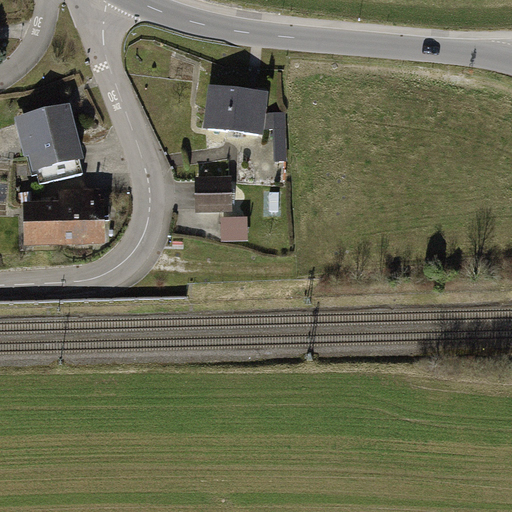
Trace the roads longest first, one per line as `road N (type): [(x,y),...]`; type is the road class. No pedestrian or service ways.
road 1 (residential): [(108,0),(105,45),(152,191),(144,237),(113,277),(0,287)]
road 2 (tertiary): [(132,0),(279,37),(511,61)]
